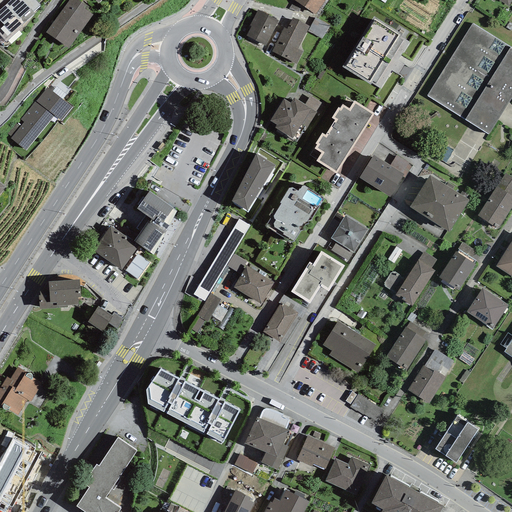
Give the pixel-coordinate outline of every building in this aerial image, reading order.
[(11,0),(0,10),(0,36),(6,42),(23,27),(21,25),(34,14),(33,12),(40,5),(35,0),(11,0)] [(85,5),(77,0),(68,0),(46,32),(69,49),(93,15),(83,8),(85,5)] [(325,0),(293,0),(315,14),(325,0)] [(265,46),(278,21),(258,10),(250,26),(251,27),(246,36),(265,46)] [(342,67),(370,84),(372,81),(376,83),(403,40),(399,38),(401,34),(374,17),(342,67)] [(272,51),(297,64),(303,52),(298,49),(309,26),(292,18),(287,29),(284,28),(272,51)] [(329,25),(315,18),(308,31),(322,39),(329,25)] [(511,48),(472,23),(427,96),(488,135),(511,98),(511,97),(511,48)] [(52,92),(62,100),(66,95),(56,87),(52,92)] [(11,139),(26,151),(54,116),(61,121),(72,108),(62,100),(52,92),(47,88),(36,102),(35,101),(20,120),(24,122),(20,126),(16,122),(7,133),(12,137),(11,139)] [(305,105),(320,114),(325,106),(310,96),(305,105)] [(310,130),(320,114),(305,105),(293,98),(290,103),(283,98),(269,121),(276,125),(274,128),(292,139),(302,125),(310,130)] [(316,161),(336,174),(375,114),(354,101),(349,109),(342,104),(340,108),(338,107),(331,118),(335,120),(325,135),(322,133),(315,144),(316,145),(314,149),(321,153),(316,161)] [(390,165),(373,155),(359,178),(389,197),(402,177),(404,174),(390,165)] [(404,174),(402,177),(404,178),(412,166),(396,155),(390,165),(404,174)] [(231,204),(248,213),(273,169),(272,169),(273,166),(256,157),(230,201),(232,203),(231,204)] [(496,186),(511,196),(511,195),(511,177),(505,173),(496,186)] [(446,186),(430,175),(409,207),(449,232),(469,200),(466,198),(460,194),(452,189),(446,186)] [(323,200),(323,198),(304,186),(302,186),(300,189),(299,189),(298,191),(292,188),(288,188),(279,203),(281,204),(276,211),(272,209),(268,215),(271,217),(265,226),(291,242),(294,242),(300,231),(305,230),(304,227),(305,225),(309,224),(308,221),(311,220),(323,200)] [(496,186),(477,215),(497,229),(511,206),(511,196),(496,186)] [(150,218),(134,241),(153,255),(169,226),(177,211),(149,191),(136,209),(150,218)] [(368,230),(345,215),(331,238),(336,242),(353,253),(354,253),(368,230)] [(239,219),(193,294),(204,301),(250,226),(239,219)] [(111,226),(93,251),(121,270),(136,249),(125,239),(126,237),(111,226)] [(511,240),(496,267),(511,276),(511,240)] [(348,261),(353,253),(336,242),(331,250),(348,261)] [(458,249),(476,261),(481,254),(462,242),(458,249)] [(394,263),(402,251),(396,247),(387,260),(394,263)] [(291,292),(310,303),(320,287),(328,292),(344,266),(321,251),(313,264),(309,262),(291,292)] [(456,251),(438,277),(458,290),(475,264),(456,251)] [(418,260),(431,268),(436,260),(424,252),(418,260)] [(137,280),(149,263),(137,254),(125,271),(137,280)] [(226,266),(239,274),(246,262),(233,254),(226,266)] [(396,294),(395,295),(412,306),(435,271),(431,268),(418,260),(406,279),(396,294)] [(258,273),(247,266),(233,287),(261,304),(274,283),(264,277),(258,273)] [(385,287),(396,294),(406,279),(395,272),(394,273),(393,272),(392,274),(391,273),(384,283),(385,284),(384,285),(385,286),(385,287)] [(39,296),(39,309),(68,307),(67,306),(78,305),(78,298),(81,298),(80,279),(47,281),(48,290),(40,291),(40,295),(39,296)] [(508,305),(482,288),(466,312),(492,329),(508,305)] [(217,305),(221,299),(210,293),(197,316),(204,321),(207,322),(211,316),(217,305)] [(296,315),(301,319),(307,310),(283,295),(278,303),(280,304),(281,303),(297,313),(296,315)] [(296,315),(297,313),(281,303),(280,304),(262,332),(280,342),(296,315)] [(227,311),(217,305),(211,316),(221,321),(227,311)] [(108,323),(113,317),(111,316),(98,306),(87,321),(102,332),(108,323)] [(361,319),(365,312),(360,310),(356,316),(361,319)] [(108,323),(117,329),(124,319),(114,312),(111,316),(113,317),(108,323)] [(410,322),(412,323),(417,316),(411,313),(406,319),(410,322)] [(197,332),(204,321),(197,316),(190,328),(197,332)] [(338,321),(322,345),(331,351),(329,355),(357,373),(375,345),(338,321)] [(406,327),(421,338),(425,332),(412,323),(410,322),(406,327)] [(406,327),(385,357),(407,370),(426,341),(421,338),(406,327)] [(511,339),(503,352),(511,357),(511,339)] [(424,366),(444,376),(454,361),(435,349),(424,366)] [(470,366),(474,359),(463,352),(459,359),(470,366)] [(424,366),(423,365),(407,390),(429,404),(446,377),(444,376),(424,366)] [(27,400),(31,402),(42,384),(32,377),(32,376),(32,375),(31,374),(29,373),(27,373),(18,367),(10,379),(13,380),(10,385),(16,389),(14,392),(27,400)] [(146,389),(148,404),(223,443),(224,439),(225,440),(240,410),(239,409),(239,408),(234,405),(233,406),(231,405),(231,404),(226,402),(226,403),(224,402),(224,400),(220,398),(219,399),(215,397),(216,396),(212,394),(212,395),(209,394),(210,393),(204,390),(204,391),(184,381),(185,379),(181,377),(179,379),(161,369),(146,389)] [(470,373),(466,370),(459,381),(463,383),(470,373)] [(16,389),(10,385),(13,380),(10,379),(6,377),(0,387),(0,405),(0,406),(1,405),(3,406),(2,407),(3,409),(5,410),(7,410),(8,409),(18,415),(27,400),(14,392),(16,389)] [(384,411),(358,394),(349,407),(357,412),(357,411),(363,415),(364,414),(370,419),(371,418),(377,422),(384,411)] [(259,418),(286,429),(290,421),(281,417),(283,414),(270,409),(267,409),(266,408),(263,409),(262,411),(259,418)] [(457,415),(435,449),(456,463),(478,429),(457,415)] [(259,418),(257,417),(244,444),(265,452),(261,462),(277,470),(288,447),(283,444),(289,430),(286,429),(259,418)] [(307,436),(296,460),(312,467),(313,464),(325,469),(334,448),(307,436)] [(12,438),(0,461),(0,510),(3,511),(5,511),(37,454),(33,452),(35,449),(16,438),(14,440),(12,438)] [(76,507),(84,511),(118,511),(121,508),(106,498),(137,451),(117,438),(98,466),(96,465),(89,475),(92,476),(86,485),(89,488),(76,507)] [(252,473),(257,463),(240,454),(234,464),(252,473)] [(357,497),(368,474),(366,473),(370,466),(351,457),(347,464),(335,459),(324,481),(357,497)] [(439,511),(443,506),(386,476),(371,503),(383,510),(381,511),(439,511)] [(250,498),(235,490),(224,511),(249,511),(254,503),(249,500),(250,498)] [(270,502),(263,511),(303,511),(309,501),(303,499),(294,494),(285,490),(279,501),(274,498),(272,503),(270,502)]
